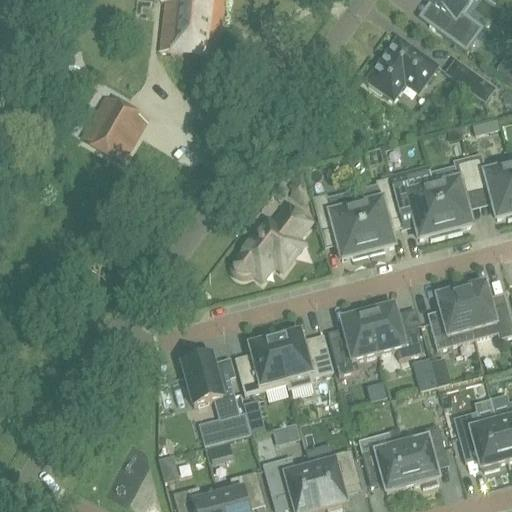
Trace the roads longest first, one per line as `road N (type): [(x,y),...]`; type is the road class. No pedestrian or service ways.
road 1 (residential): [(119,343),(374,0)]
road 2 (residential): [(511,253),(168,343),(119,343)]
road 3 (residential): [(16,485),(119,343)]
